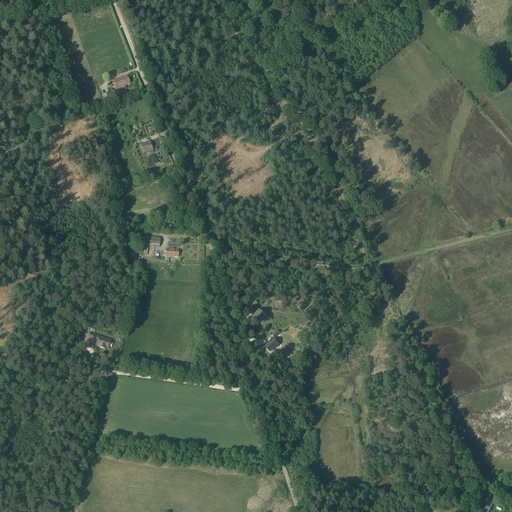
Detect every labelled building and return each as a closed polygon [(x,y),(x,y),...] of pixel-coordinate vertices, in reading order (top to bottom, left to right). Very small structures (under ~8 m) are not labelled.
[(116,80),(119,88),(130,84),(127,76),(116,80)] [(109,93),(102,96),(105,103),(112,101),(109,93)] [(139,145),(143,155),(153,151),(150,141),(139,145)] [(149,247),(159,247),(160,239),(149,239),(149,247)] [(167,249),(166,257),(178,258),(178,250),(167,249)] [(258,308),(252,316),(259,322),(265,314),(258,308)] [(97,344),(99,337),(88,333),(86,340),(97,344)] [(97,344),(96,345),(98,346),(97,347),(105,350),(106,348),(107,349),(110,341),(99,337),(97,344)] [(274,340),(266,348),(271,353),(275,349),(276,350),(280,345),(274,340)]
